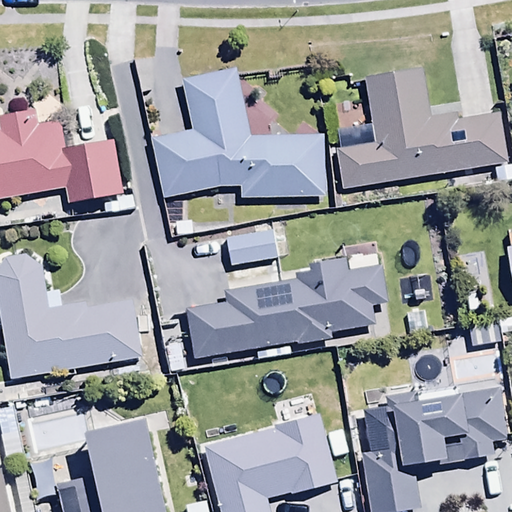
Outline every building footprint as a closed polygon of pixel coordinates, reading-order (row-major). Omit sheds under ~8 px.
[(334,138),(343,197),(494,174),(496,189),(511,186),(511,166),(505,120),(461,127),(460,120),(435,124),(427,74),(364,84),(371,132),(334,138)] [(325,141),(251,143),(238,77),(184,88),(195,139),(154,147),(166,206),(221,195),(241,194),(241,207),(327,205),(325,141)] [(0,206),(68,194),(71,212),(116,204),(119,216),(136,213),(134,202),(124,204),(113,148),(66,157),(61,128),(38,132),(35,118),(1,125),(4,141),(0,141),(0,206)] [(233,272),(279,264),(274,237),(228,246),(233,272)] [(0,331),(3,331),(13,387),(146,363),(135,306),(88,314),(87,309),(64,313),(61,298),(49,300),(44,275),(29,261),(7,264),(0,272),(0,331)] [(198,366),(256,356),(258,366),(293,360),(292,350),(333,344),(332,337),(378,329),(375,311),(389,308),(383,273),(350,279),(348,270),(298,278),(299,285),(226,297),(228,308),(189,315),(198,366)] [(499,329),(470,335),(474,357),(504,351),(499,329)] [(373,458),(362,460),(371,511),(424,511),(418,477),(496,464),(493,447),(509,444),(501,396),(463,402),(462,394),(388,407),(389,413),(366,417),(373,458)] [(14,403),(0,406),(0,441),(5,463),(32,458),(23,415),(17,416),(14,403)] [(167,511),(153,431),(94,441),(102,486),(60,494),(62,511),(167,511)]
